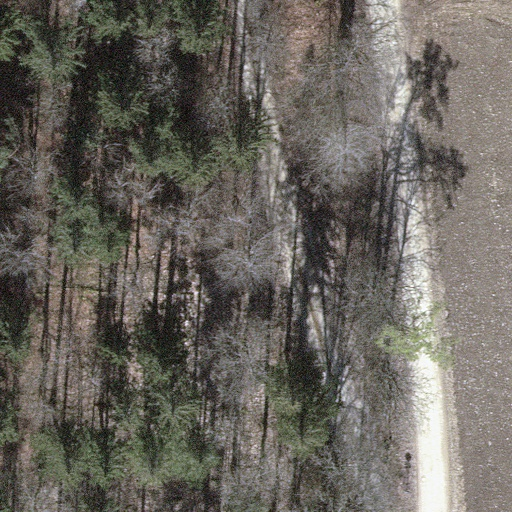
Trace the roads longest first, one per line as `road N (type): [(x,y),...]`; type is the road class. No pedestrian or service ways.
road 1 (track): [(379,511),(295,245),(251,0)]
road 2 (track): [(388,0),(435,511)]
